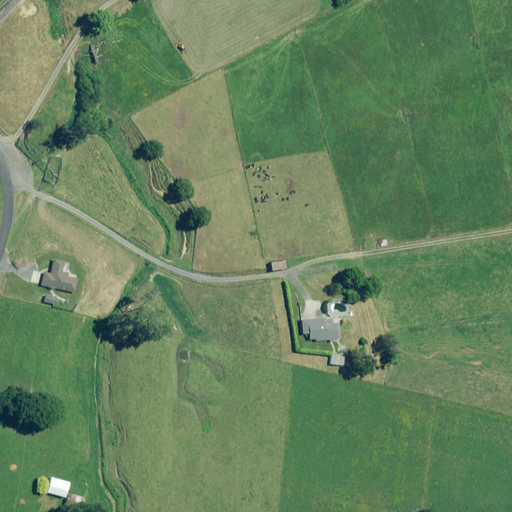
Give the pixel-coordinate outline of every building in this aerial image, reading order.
[(63,261),(51,259),(48,273),(42,271),(39,286),(72,294),(75,279),(66,277),(67,274),(60,272),(63,261)] [(284,261),(269,263),(270,272),(286,269),(284,261)] [(54,297),(44,295),(42,303),(52,306),(54,297)] [(306,334),(307,340),(314,340),(314,342),(339,340),(337,320),(332,320),(332,317),(299,320),(300,335),(306,334)] [(344,356),(330,355),(329,366),(343,367),(344,356)] [(67,483),(49,478),(45,493),(63,498),(67,483)]
